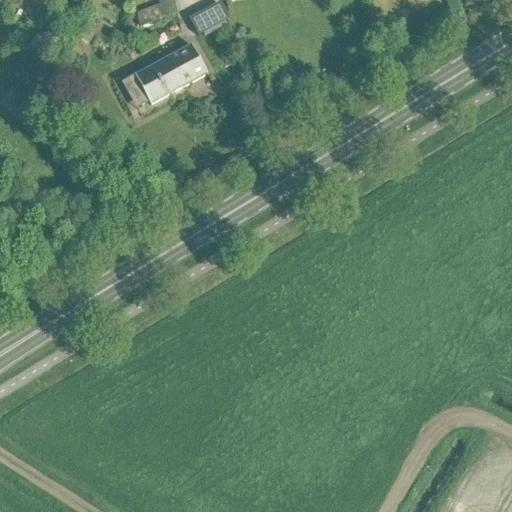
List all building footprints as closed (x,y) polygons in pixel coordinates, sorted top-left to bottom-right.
[(198,35),(231,18),(221,0),(219,0),(189,15),(198,35)] [(159,8),(137,17),(140,31),(162,22),(159,8)] [(83,31),(76,41),(87,48),(93,37),(83,31)] [(136,81),(152,109),(208,78),(192,50),(136,81)] [(13,88),(6,97),(25,111),(32,102),(13,88)]
